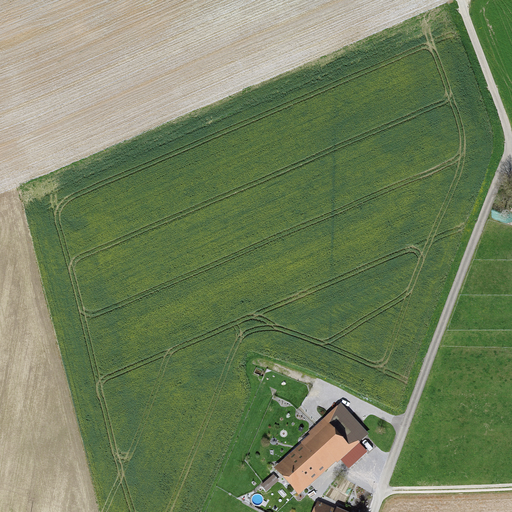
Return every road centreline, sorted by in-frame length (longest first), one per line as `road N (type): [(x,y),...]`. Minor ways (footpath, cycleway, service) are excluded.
road 1 (track): [(374,511),(510,143),(460,0)]
road 2 (track): [(381,492),(511,487)]
road 3 (track): [(405,425),(333,392),(313,400),(315,420)]
